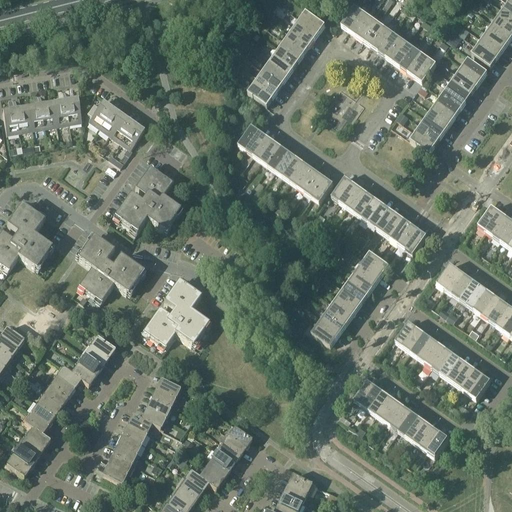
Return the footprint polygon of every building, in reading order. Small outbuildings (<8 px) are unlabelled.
[(354,12),(342,29),(342,30),(350,35),(362,18),(354,13),(355,13),(354,12)] [(511,20),(504,15),(499,23),(511,31),(511,20)] [(307,17),(301,25),(319,37),(324,30),(324,29),(307,17),(306,17),(307,17)] [(362,18),(350,35),(357,40),(369,23),(362,18)] [(369,23),(357,40),(364,45),(376,28),(369,23)] [(511,31),(499,23),(494,30),(511,42),(511,40),(511,31)] [(301,25),(296,32),(313,44),(319,37),(301,25)] [(376,28),(364,45),(372,51),(384,33),(376,28)] [(494,30),(489,37),(506,49),(511,42),(494,30)] [(296,32),(291,39),(308,51),(313,44),(296,32)] [(384,33),(372,51),(379,56),(391,39),(384,33)] [(489,37),(483,44),(501,57),(506,49),(489,37)] [(291,39),(286,47),(303,59),(308,51),(291,39)] [(391,39),(379,56),(386,61),(398,44),(391,39)] [(398,44),(386,61),(394,66),(406,49),(398,44)] [(483,44),(478,52),(495,64),(501,57),(483,44)] [(443,45),(439,49),(445,54),(449,49),(443,45)] [(286,47),(280,54),(298,66),(303,59),(286,47)] [(406,49),(394,66),(401,71),(413,54),(406,49)] [(473,59),(472,59),(490,72),(490,71),(495,64),(478,52),(473,59)] [(280,54),(275,61),(292,73),(298,66),(280,54)] [(413,54),(401,71),(408,77),(420,59),(413,54)] [(420,59),(408,77),(416,82),(428,65),(420,59)] [(275,61),(270,69),(287,81),(292,73),(275,61)] [(466,62),(461,70),(464,72),(481,84),(486,77),(486,76),(469,64),(466,62)] [(428,65),(416,82),(423,87),(423,88),(424,86),(428,81),(433,74),(436,70),(435,70),(428,65)] [(439,66),(434,72),(439,76),(444,69),(439,66)] [(270,69),(265,76),(282,88),(287,81),(270,69)] [(464,72),(458,79),(476,92),(481,84),(464,72)] [(265,76),(260,83),(277,95),(282,88),(265,76)] [(458,79),(453,87),(470,99),(476,92),(458,79)] [(260,83),(254,91),(272,103),(277,95),(260,83)] [(453,87),(448,94),(465,106),(470,99),(453,87)] [(249,98),(265,110),(266,111),(267,110),(266,110),(272,103),(254,91),(249,98)] [(444,91),(439,99),(443,101),(460,114),(465,106),(448,94),(444,91)] [(59,106),(52,107),(56,130),(82,126),(78,103),(70,104),(68,93),(65,93),(64,95),(65,102),(63,102),(62,95),(61,94),(58,95),(59,106)] [(35,110),(27,111),(31,135),(56,130),(52,107),(45,108),(44,97),(41,98),(39,99),(41,106),(38,106),(37,100),(36,99),(33,99),(35,110)] [(10,114),(2,115),(6,139),(7,139),(31,135),(27,111),(21,112),(19,101),(16,102),(15,104),(16,110),(14,111),(12,104),(11,103),(8,103),(10,114)] [(92,120),(88,125),(109,140),(123,120),(117,116),(124,107),(121,105),(119,106),(115,111),(113,110),(118,105),(117,103),(115,101),(108,110),(102,106),(99,110),(92,120)] [(443,101),(438,109),(455,121),(460,114),(443,101)] [(438,109),(432,116),(449,128),(455,121),(438,109)] [(123,120),(109,140),(127,152),(124,156),(129,160),(132,155),(131,154),(137,145),(144,135),(138,131),(144,122),(142,120),(140,120),(136,126),(134,125),(138,119),(138,117),(135,115),(129,124),(123,120)] [(432,116),(427,123),(444,136),(449,128),(432,116)] [(409,121),(402,117),(397,124),(404,129),(409,121)] [(427,123),(422,131),(439,143),(444,136),(427,123)] [(422,131),(417,138),(434,150),(439,143),(422,131)] [(251,132),(239,149),(239,150),(239,149),(246,154),(259,138),(252,132),(251,132)] [(259,138),(246,154),(254,160),(266,143),(259,138)] [(411,145),(411,146),(428,158),(429,158),(434,150),(417,138),(411,145)] [(266,143),(254,160),(261,165),(274,148),(266,143)] [(274,148),(261,165),(268,170),(281,153),(274,148)] [(281,153),(268,170),(276,175),(288,158),(281,153)] [(124,157),(120,162),(125,165),(129,160),(124,157)] [(288,158),(276,175),(283,181),(296,164),(288,158)] [(111,159),(108,163),(120,172),(123,167),(111,159)] [(296,164),(283,181),(290,186),(303,169),(296,164)] [(303,169),(290,186),(298,191),(310,174),(303,169)] [(130,199),(115,221),(121,225),(120,227),(130,234),(131,233),(137,237),(146,224),(162,236),(167,230),(168,231),(175,221),(174,220),(178,214),(162,202),(172,188),(149,172),(136,191),(135,193),(139,196),(141,198),(137,204),(134,202),(130,199)] [(310,174),(298,191),(305,196),(318,179),(310,174)] [(318,179),(305,196),(312,201),(325,184),(318,179)] [(325,184),(312,201),(320,207),(323,203),(333,190),(332,189),(332,190),(325,184)] [(338,193),(332,201),(333,201),(340,206),(352,189),(345,184),(338,193)] [(352,189),(340,206),(347,211),(360,194),(352,189)] [(360,194),(347,211),(355,217),(367,200),(360,194)] [(367,200),(355,217),(362,222),(374,205),(367,200)] [(374,205),(362,222),(369,227),(382,210),(374,205)] [(275,215),(279,218),(283,212),(280,209),(275,215)] [(2,237),(0,239),(0,270),(2,272),(3,270),(9,275),(18,262),(34,274),(38,267),(40,268),(47,258),(45,257),(50,251),(34,240),(44,226),(21,210),(20,212),(19,213),(8,228),(6,231),(10,233),(13,235),(9,241),(6,240),(2,237)] [(382,210),(369,227),(377,232),(389,215),(382,210)] [(479,230),(478,230),(479,230),(486,235),(499,218),(491,213),(491,212),(479,230)] [(389,215),(377,232),(384,237),(396,221),(389,215)] [(499,218),(486,235),(494,240),(506,223),(499,218)] [(396,221),(384,237),(392,243),(404,226),(396,221)] [(511,227),(506,223),(494,240),(501,246),(511,230),(511,227)] [(404,226),(392,243),(399,248),(411,231),(404,226)] [(511,230),(501,246),(508,251),(511,245),(511,230)] [(411,231),(399,248),(406,253),(418,236),(411,231)] [(418,236),(406,253),(414,258),(413,258),(414,259),(426,242),(426,241),(425,241),(418,236)] [(93,241),(77,264),(91,274),(79,290),(85,294),(84,296),(94,303),(95,302),(102,306),(113,290),(126,299),(130,292),(132,293),(139,283),(137,282),(142,276),(131,268),(120,260),(117,265),(115,267),(109,263),(111,260),(114,256),(111,254),(93,241)] [(347,253),(342,260),(349,265),(354,258),(347,253)] [(371,258),(365,266),(383,278),(388,271),(388,270),(371,258)] [(365,266),(360,273),(377,285),(383,278),(365,266)] [(450,270),(437,288),(438,288),(445,293),(457,276),(450,271),(450,270)] [(360,273),(355,280),(372,292),(377,285),(360,273)] [(457,276),(445,293),(452,298),(465,281),(457,276)] [(355,280),(350,288),(367,300),(372,292),(355,280)] [(465,281),(452,298),(460,304),(472,287),(465,281)] [(159,314),(143,335),(149,340),(148,341),(158,348),(159,347),(166,351),(175,339),(191,350),(195,344),(197,345),(204,335),(202,334),(207,328),(191,316),(200,302),(178,286),(169,299),(165,305),(163,307),(167,310),(170,312),(166,318),(163,316),(159,314)] [(472,287),(460,304),(467,309),(479,292),(472,287)] [(350,288),(344,295),(362,307),(367,300),(350,288)] [(479,292),(467,309),(474,314),(487,297),(479,292)] [(344,295),(339,302),(356,314),(362,307),(344,295)] [(487,297),(474,314),(482,319),(494,302),(487,297)] [(428,301),(424,307),(431,311),(435,306),(428,301)] [(339,302),(334,309),(351,322),(356,314),(339,302)] [(494,302),(482,319),(489,325),(501,307),(494,302)] [(501,307),(489,325),(496,330),(509,313),(501,307)] [(334,309),(329,317),(346,329),(351,322),(334,309)] [(511,314),(509,313),(496,330),(504,335),(511,323),(511,314)] [(451,316),(446,322),(453,327),(457,320),(451,316)] [(329,317),(323,324),(341,336),(346,329),(329,317)] [(323,324),(318,331),(335,344),(341,336),(323,324)] [(408,328),(396,346),(404,351),(416,334),(409,329),(408,328)] [(313,339),(312,339),(330,351),(335,344),(318,331),(313,339)] [(7,332),(0,341),(0,343),(16,355),(23,345),(24,345),(7,332)] [(472,333),(469,337),(476,342),(479,337),(472,333)] [(416,334),(404,351),(411,357),(423,339),(416,334)] [(423,339),(411,357),(418,362),(431,345),(423,339)] [(94,340),(87,350),(90,352),(107,364),(115,354),(97,342),(94,340)] [(0,343),(0,357),(10,364),(16,355),(0,343)] [(431,345),(418,362),(426,367),(438,350),(431,345)] [(438,350),(426,367),(433,372),(445,355),(438,350)] [(90,352),(84,361),(101,373),(107,364),(90,352)] [(445,355),(433,372),(440,377),(453,360),(445,355)] [(0,357),(0,370),(3,373),(10,364),(0,357)] [(453,360),(440,377),(448,383),(460,365),(453,360)] [(84,361),(77,370),(95,382),(101,373),(84,361)] [(460,365),(448,383),(455,388),(467,371),(460,365)] [(77,370),(71,379),(80,386),(88,391),(95,382),(77,370)] [(467,371),(455,388),(462,393),(475,376),(467,371)] [(63,373),(56,383),(73,395),(80,386),(71,379),(68,377),(63,373)] [(475,376),(462,393),(470,398),(482,381),(475,376)] [(482,381),(470,398),(477,403),(477,404),(490,387),(489,386),(482,381)] [(56,383),(49,392),(67,405),(73,395),(56,383)] [(161,384),(155,395),(174,404),(180,394),(180,393),(161,384)] [(367,387),(355,404),(362,409),(375,392),(367,387)] [(49,392),(43,401),(60,413),(67,405),(49,392)] [(375,392),(362,409),(370,415),(382,397),(375,392)] [(155,395),(150,405),(169,415),(174,404),(155,395)] [(382,397),(370,415),(377,420),(389,403),(382,397)] [(43,401),(36,410),(54,422),(60,413),(43,401)] [(389,403),(377,420),(384,425),(397,408),(389,403)] [(150,405),(145,415),(165,424),(169,415),(150,405)] [(397,408),(384,425),(392,430),(404,413),(397,408)] [(36,410),(30,419),(47,431),(54,422),(36,410)] [(404,413),(392,430),(399,435),(411,418),(404,413)] [(141,424),(140,425),(150,430),(153,431),(160,434),(165,424),(145,415),(141,424)] [(411,418),(399,435),(406,441),(419,424),(411,418)] [(30,419),(23,428),(29,432),(31,434),(41,441),(42,439),(47,431),(30,419)] [(132,419),(126,431),(146,440),(150,430),(140,425),(141,424),(132,419)] [(419,424),(406,441),(414,446),(426,429),(419,424)] [(426,429),(414,446),(421,451),(433,434),(426,429)] [(126,431),(121,441),(140,450),(146,440),(126,431)] [(234,432),(227,441),(245,454),(252,444),(234,432)] [(31,434),(25,443),(43,456),(50,445),(42,439),(41,441),(31,434)] [(433,434),(421,451),(428,456),(441,439),(433,434)] [(225,439),(219,448),(222,449),(239,462),(245,454),(227,441),(225,439)] [(441,439),(428,456),(436,461),(436,462),(448,445),(448,444),(441,439)] [(121,441),(117,451),(136,460),(140,450),(121,441)] [(25,443),(18,452),(36,464),(43,456),(25,443)] [(222,449),(215,458),(233,470),(239,462),(222,449)] [(117,451),(112,461),(131,470),(136,460),(117,451)] [(18,452),(12,461),(30,474),(36,464),(18,452)] [(212,456),(207,464),(209,466),(227,479),(233,470),(215,458),(212,456)] [(5,470),(20,481),(21,480),(23,482),(30,474),(12,461),(5,470)] [(112,461),(107,471),(126,480),(128,482),(133,472),(131,470),(112,461)] [(209,466),(204,474),(221,487),(227,479),(209,466)] [(107,471),(102,480),(121,490),(121,489),(126,480),(107,471)] [(199,482),(198,482),(207,489),(216,495),(221,487),(204,474),(200,480),(199,482)] [(187,480),(184,485),(201,498),(207,489),(198,482),(199,482),(196,480),(191,476),(190,477),(187,480)] [(294,479),(289,490),(308,500),(308,499),(311,501),(316,490),(313,489),(313,488),(294,479)] [(181,483),(175,492),(178,494),(195,506),(201,498),(184,485),(181,483)] [(289,490),(284,500),(303,510),(308,500),(289,490)] [(178,494),(172,502),(185,511),(191,511),(195,506),(178,494)] [(331,497),(326,508),(334,511),(335,510),(339,501),(331,497)] [(284,500),(279,510),(282,511),(301,511),(303,510),(284,500)] [(185,511),(172,502),(166,510),(168,511),(185,511)]
